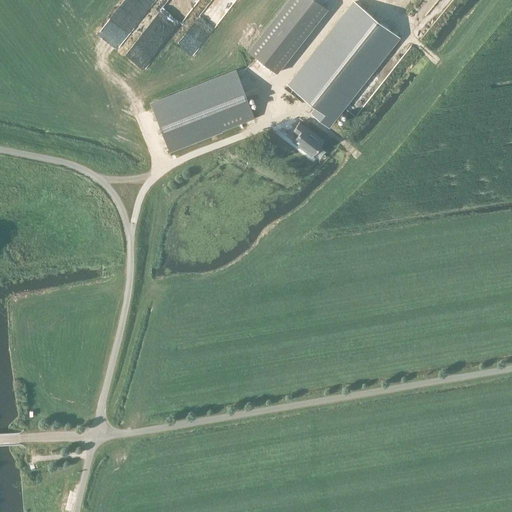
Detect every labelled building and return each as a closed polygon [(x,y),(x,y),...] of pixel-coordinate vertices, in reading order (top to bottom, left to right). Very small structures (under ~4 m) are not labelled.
[(316,0),(287,0),(248,50),(276,72),(327,8),(316,0)] [(393,0),(390,3),(405,16),(418,0),(393,0)] [(327,126),(399,37),(354,2),(288,85),(317,107),(311,115),(327,126)] [(151,103),(169,151),(253,118),(235,71),(151,103)] [(152,123),(148,112),(135,117),(139,127),(152,123)] [(323,142),(300,122),(293,130),(298,135),(292,141),(311,157),(323,142)]
